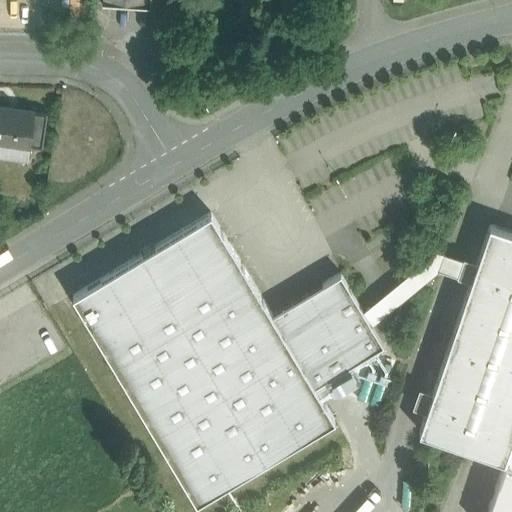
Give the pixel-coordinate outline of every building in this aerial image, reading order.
[(197,7),(169,12),(170,25),(189,22),(199,20),(199,18),(197,7)] [(47,112),(0,105),(0,140),(33,145),(35,133),(43,135),(47,112)] [(210,211),(72,294),(90,324),(228,241),(210,211)] [(511,511),(511,231),(489,224),(419,431),(504,460),(486,511),(511,511)] [(228,241),(90,324),(196,501),(335,418),(315,385),(303,366),(354,336),(322,284),(272,314),(228,241)] [(372,325),(341,273),(322,284),(354,336),(372,325)] [(354,336),(303,366),(315,385),(383,344),(372,325),(354,336)] [(455,474),(444,511),(454,511),(464,477),(455,474)]
